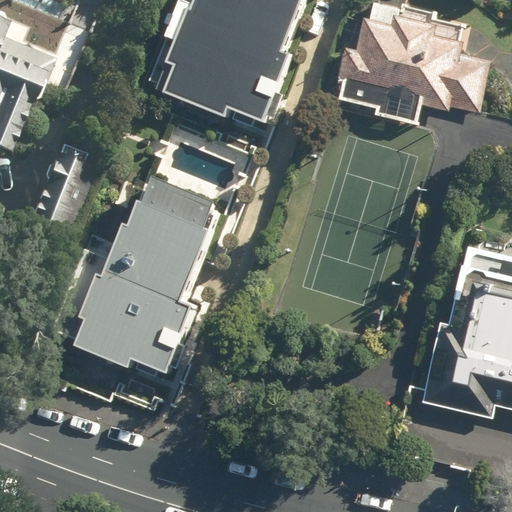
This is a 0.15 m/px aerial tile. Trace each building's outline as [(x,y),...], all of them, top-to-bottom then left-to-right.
[(0,0),(0,2),(65,30),(76,0),(0,0)] [(309,0),(182,0),(170,39),(177,42),(169,66),(159,63),(150,90),(230,123),(234,113),(270,128),(299,58),(288,54),(309,0)] [(397,27),(367,22),(364,38),(359,37),(356,53),(348,51),(338,107),(381,114),(422,122),(426,102),(459,108),(487,113),(495,65),(465,60),(470,28),(441,23),(442,17),(400,10),(397,27)] [(0,156),(5,158),(26,104),(37,102),(53,57),(0,37),(0,36),(3,27),(0,15),(0,156)] [(244,159),(181,132),(174,149),(236,177),(244,159)] [(98,166),(53,149),(10,258),(55,275),(98,166)] [(73,348),(134,377),(138,369),(169,384),(200,317),(183,308),(216,237),(209,234),(217,215),(147,182),(118,245),(95,234),(49,332),(75,344),(73,348)] [(511,259),(473,250),(454,327),(440,324),(420,404),(495,422),(498,412),(511,415),(511,259)]
